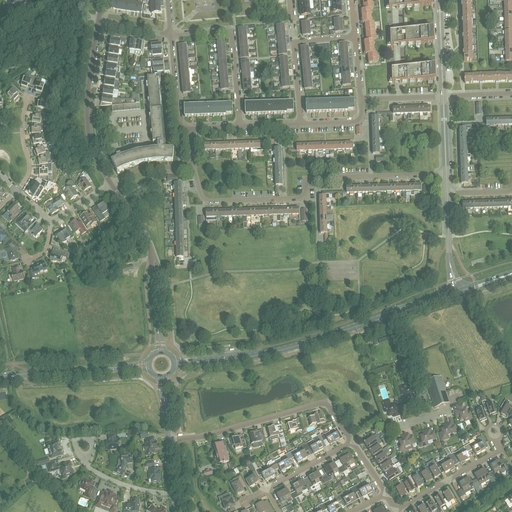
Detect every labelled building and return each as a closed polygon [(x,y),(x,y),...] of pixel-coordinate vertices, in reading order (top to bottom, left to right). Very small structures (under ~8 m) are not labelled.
[(26,0),(9,0),(8,2),(15,7),(12,12),(16,15),(26,0)] [(373,9),(373,0),(364,1),(364,10),(362,10),(363,17),(371,16),(371,10),(373,9)] [(404,8),(404,9),(404,8),(407,8),(411,7),(411,8),(412,8),(412,7),(414,7),(419,7),(419,8),(419,7),(431,7),(433,7),(432,0),(388,0),(389,2),(386,2),(386,8),(387,8),(389,8),(392,8),(394,8),(396,8),(396,9),(397,9),(397,8),(399,8),(404,8)] [(471,14),(470,0),(461,0),(462,4),(461,4),(461,7),(462,7),(462,14),(471,14)] [(330,7),(331,16),(337,16),(337,13),(342,12),(341,7),(332,7),(330,7)] [(307,16),(308,19),(314,18),(313,15),(311,15),(311,9),(309,9),(301,10),(301,16),(307,16)] [(463,30),(471,30),(471,14),(462,14),(463,20),(461,20),(462,23),(463,23),(463,30)] [(372,22),(371,16),(363,17),(363,24),(366,24),(366,32),(375,31),(375,22),(372,22)] [(416,44),(420,44),(420,45),(421,45),(421,44),(433,44),(434,44),(434,29),(432,30),(420,30),(417,30),(416,30),(413,30),(412,30),(409,30),(407,31),(406,31),(405,31),(403,31),(402,29),(403,29),(402,29),(399,29),(398,29),(398,31),(397,31),(395,31),(393,31),(390,31),(390,32),(390,39),(387,39),(387,46),(389,45),(391,45),(394,45),(396,45),(398,45),(398,46),(398,45),(401,45),(405,45),(405,46),(406,46),(406,45),(408,45),(413,45),(413,46),(413,45),(416,44)] [(471,30),(463,30),(463,36),(462,36),(462,39),(463,39),(463,46),(472,46),(471,30)] [(375,31),(366,32),(367,41),(365,42),(365,48),(374,47),(374,41),(376,41),(375,31)] [(110,45),(118,47),(120,47),(121,40),(120,40),(120,41),(119,41),(120,38),(111,37),(111,41),(110,41),(109,45),(110,45)] [(135,51),(137,40),(133,40),(132,41),(128,40),(127,49),(130,49),(130,50),(129,50),(135,51)] [(137,40),(135,51),(143,52),(145,43),(140,42),(141,41),(137,40)] [(152,51),(163,50),(162,46),(161,46),(161,44),(150,42),(150,45),(151,45),(152,51)] [(118,47),(110,45),(110,50),(108,50),(108,54),(109,54),(119,55),(120,49),(119,49),(118,49),(118,47)] [(472,62),(472,46),(463,46),(464,52),(463,52),(463,55),(464,55),(464,62),(472,62)] [(375,54),(374,47),(365,48),(366,55),(368,55),(369,64),(378,63),(377,53),(375,54)] [(163,50),(152,51),(152,57),(153,57),(153,56),(154,56),(154,59),(163,58),(162,58),(162,54),(163,54),(163,50)] [(108,63),(116,64),(117,64),(119,55),(109,54),(108,58),(107,58),(107,63),(108,63)] [(163,58),(154,59),(150,59),(151,68),(164,66),(164,62),(162,62),(162,58),(163,58)] [(278,63),(275,63),(275,66),(278,66),(278,64),(288,64),(287,58),(280,58),(280,61),(278,61),(278,63)] [(115,66),(116,64),(108,63),(107,67),(106,67),(105,69),(105,71),(116,73),(117,66),(115,66)] [(242,74),(250,73),(250,69),(252,69),(252,68),(255,68),(255,65),(252,66),(252,67),(249,67),(242,68),(242,74)] [(164,70),(164,66),(151,68),(152,76),(163,75),(163,70),(164,70)] [(414,82),(415,83),(415,82),(417,82),(422,81),(422,82),(422,81),(434,81),(436,81),(435,67),(434,67),(421,67),(418,67),(415,67),(414,68),(411,68),(410,68),(409,68),(407,68),(406,68),(404,68),(404,66),(403,66),(401,66),(399,66),(399,68),(398,68),(395,68),(391,68),(392,69),(392,76),(389,76),(389,83),(390,83),(392,83),(395,83),(399,82),(400,83),(400,82),(402,82),(407,82),(407,83),(407,82),(410,82),(414,82)] [(289,75),(289,69),(281,70),(281,74),(279,74),(279,75),(276,75),(276,78),(279,78),(279,76),(281,76),(289,75)] [(115,79),(116,73),(105,71),(105,73),(105,76),(106,76),(105,80),(115,81),(115,79)] [(498,82),(505,82),(505,74),(505,73),(489,74),(489,83),(496,82),(496,83),(499,83),(498,82)] [(465,83),(473,83),(473,75),(471,75),(471,74),(467,74),(467,75),(465,75),(465,83)] [(482,84),(482,83),(489,83),(489,74),(473,75),(473,83),(480,83),(480,84),(482,84)] [(27,88),(27,87),(28,85),(32,86),(35,77),(29,75),(28,79),(24,77),(21,86),(22,86),(21,88),(26,89),(26,88),(27,88)] [(141,81),(147,80),(153,143),(155,143),(156,149),(155,149),(155,150),(156,150),(164,149),(165,149),(165,142),(160,80),(160,81),(161,81),(160,76),(138,78),(140,94),(142,94),(141,81)] [(42,93),(45,84),(41,83),(42,80),(35,77),(32,86),(37,88),(36,91),(36,93),(40,94),(41,92),(42,93)] [(115,81),(105,80),(104,80),(104,84),(105,84),(104,89),(114,90),(115,81)] [(290,81),(282,82),(282,85),(280,85),(280,87),(274,87),(274,91),(280,90),(280,88),(290,87),(290,81)] [(18,96),(17,95),(16,94),(20,91),(13,84),(8,90),(10,92),(8,95),(14,101),(15,100),(16,102),(19,98),(18,97),(18,96)] [(229,84),(221,84),(222,88),(219,88),(219,89),(216,89),(217,93),(219,93),(219,91),(222,90),(229,90),(229,84)] [(114,90),(104,89),(103,88),(102,93),(104,93),(103,97),(113,99),(114,90)] [(112,106),(113,99),(103,97),(102,97),(101,101),(102,102),(102,106),(112,106)] [(51,99),(42,98),(41,102),(38,102),(36,102),(36,107),(37,107),(37,108),(46,109),(47,105),(50,106),(51,99)] [(323,113),(339,112),(338,101),(322,102),(323,113)] [(339,112),(341,112),(348,112),(348,111),(355,110),(355,109),(354,109),(354,101),(338,101),(339,112)] [(307,113),(323,113),(322,102),(306,102),(307,113)] [(262,115),(278,114),(277,103),(261,104),(262,115)] [(287,112),(291,112),(294,112),(294,111),(293,111),(293,103),(277,103),(278,114),(287,114),(287,112)] [(261,104),(245,104),(246,115),(262,115),(261,104)] [(201,117),(217,116),(216,105),(200,106),(201,117)] [(217,116),(226,116),(226,114),(233,114),(233,113),(232,113),(232,105),(216,105),(217,116)] [(185,117),(195,117),(201,117),(200,106),(184,106),(185,117)] [(377,115),(379,115),(396,115),(396,116),(397,117),(398,117),(399,117),(400,116),(400,115),(404,114),(404,115),(408,115),(408,119),(409,119),(409,121),(412,121),(412,114),(423,114),(423,116),(425,117),(426,117),(428,116),(427,114),(431,114),(430,107),(393,108),(393,112),(377,113),(377,115)] [(40,124),(41,120),(45,121),(46,115),(46,114),(36,112),(36,117),(33,116),(33,117),(31,117),(30,122),(32,122),(32,123),(35,123),(40,124)] [(378,117),(376,117),(372,117),(373,154),(380,154),(378,117)] [(511,117),(486,118),(486,124),(486,126),(489,126),(511,125),(511,117)] [(44,124),(40,124),(35,123),(35,128),(32,128),(30,129),(30,133),(32,133),(32,134),(35,134),(34,134),(40,134),(44,134),(44,130),(44,124)] [(462,127),(465,127),(465,128),(460,128),(461,184),(468,184),(467,158),(471,158),(470,155),(467,155),(466,139),(473,139),(473,135),(467,135),(467,131),(468,131),(468,129),(471,129),(471,130),(478,130),(489,129),(489,126),(486,126),(486,124),(462,125),(462,127)] [(34,145),(36,145),(42,144),(42,143),(41,140),(45,139),(44,134),(40,134),(34,134),(35,134),(35,138),(32,139),(33,140),(31,140),(32,145),(33,145),(34,145)] [(204,148),(204,151),(208,151),(212,151),(215,150),(216,150),(220,150),(223,150),(226,150),(231,150),(235,150),(238,150),(238,151),(238,154),(242,154),(241,150),(245,149),(249,149),(250,149),(250,152),(253,152),(253,150),(253,149),(257,149),(257,150),(257,151),(258,151),(267,150),(267,147),(261,147),(260,142),(251,143),(242,143),(204,144),(204,148)] [(46,143),(42,143),(42,144),(36,145),(38,149),(35,150),(36,151),(34,152),(35,156),(37,155),(37,156),(40,155),(46,153),(45,153),(44,149),(48,148),(46,143)] [(289,152),(295,152),(353,150),(353,143),(297,145),(297,149),(289,150),(289,152)] [(275,159),(275,160),(275,164),(275,167),(275,171),(275,175),(276,179),(276,183),(276,186),(276,191),(276,194),(279,194),(279,192),(279,190),(279,186),(283,186),(281,148),(274,148),(275,151),(275,155),(275,159)] [(174,149),(165,149),(164,149),(156,150),(156,151),(155,151),(146,152),(138,154),(129,156),(120,159),(120,158),(121,157),(121,156),(120,155),(116,156),(117,158),(117,159),(111,162),(117,173),(124,169),(132,166),(140,164),(148,163),(148,162),(156,162),(164,161),(173,162),(174,149)] [(49,151),(45,153),(46,153),(40,155),(41,159),(38,160),(36,161),(37,165),(39,165),(39,166),(42,165),(48,164),(47,160),(51,160),(49,151)] [(42,169),(40,169),(39,169),(39,170),(37,170),(37,175),(39,175),(39,176),(48,176),(48,172),(52,172),(52,163),(48,164),(42,165),(42,169)] [(91,187),(89,184),(86,180),(89,178),(85,171),(82,173),(85,178),(79,182),(84,191),(91,187)] [(30,193),(34,195),(40,185),(44,188),(46,184),(39,180),(37,183),(32,180),(30,184),(30,185),(27,190),(26,190),(29,192),(29,193),(30,193)] [(72,181),(66,184),(68,187),(68,189),(65,191),(67,193),(66,194),(68,197),(69,197),(71,200),(73,198),(74,199),(75,198),(76,197),(78,195),(73,188),(75,186),(72,181)] [(176,236),(177,262),(177,266),(180,266),(179,258),(184,258),(181,183),(175,183),(176,220),(173,221),(173,224),(176,224),(176,226),(176,227),(170,228),(170,231),(175,231),(175,236),(176,236)] [(362,193),(395,192),(403,192),(403,200),(407,199),(407,192),(411,192),(411,196),(414,196),(414,192),(421,191),(421,185),(347,187),(347,191),(331,192),(331,194),(350,194),(350,195),(354,194),(358,193),(358,194),(362,194),(362,193)] [(329,194),(331,194),(331,192),(323,192),(323,195),(326,195),(326,196),(320,196),(321,234),(325,234),(325,242),(328,242),(327,207),(330,207),(330,203),(328,203),(327,199),(329,199),(329,194)] [(53,201),(46,206),(48,208),(48,209),(49,212),(50,212),(52,214),(59,210),(57,207),(58,206),(58,207),(65,203),(61,197),(53,202),(53,201)] [(455,210),(507,208),(511,207),(511,199),(463,201),(463,207),(455,207),(455,210)] [(105,219),(105,218),(103,215),(109,211),(105,204),(106,204),(106,203),(106,202),(105,202),(105,201),(104,201),(103,202),(103,203),(103,204),(102,205),(102,204),(97,207),(99,210),(94,213),(100,222),(105,219)] [(13,221),(20,213),(21,212),(19,209),(19,208),(19,207),(18,206),(17,206),(16,206),(14,204),(12,207),(11,207),(10,207),(9,208),(10,209),(5,214),(13,221)] [(299,208),(281,209),(206,211),(206,218),(214,218),(214,221),(217,221),(217,218),(222,217),(222,221),(225,221),(225,217),(244,217),(244,228),(248,228),(247,222),(247,217),(272,216),(272,217),(271,217),(271,219),(273,219),(273,217),(277,217),(277,222),(280,221),(280,216),(284,215),(284,218),(285,218),(288,218),(288,215),(299,215),(299,208)] [(87,226),(90,224),(91,226),(96,222),(93,217),(91,219),(87,213),(86,214),(85,214),(83,215),(82,216),(81,217),(87,226)] [(18,225),(21,227),(22,227),(22,226),(23,227),(24,226),(27,229),(32,225),(28,221),(31,219),(25,214),(18,222),(18,223),(18,225)] [(70,224),(75,233),(79,230),(82,235),(87,232),(81,223),(78,225),(76,221),(70,224)] [(32,236),(33,235),(36,239),(38,237),(39,236),(42,232),(43,232),(43,233),(44,232),(45,231),(44,230),(43,230),(42,230),(42,231),(41,230),(41,229),(37,225),(35,228),(32,225),(27,230),(30,233),(30,234),(32,236)] [(71,231),(67,233),(66,231),(59,235),(60,235),(59,236),(58,236),(58,235),(57,235),(56,235),(56,236),(56,237),(56,238),(57,238),(58,238),(58,237),(62,245),(67,242),(66,240),(70,238),(71,239),(74,237),(71,231)] [(20,248),(19,246),(11,240),(5,247),(6,248),(4,249),(6,251),(7,251),(9,252),(11,261),(12,260),(13,261),(15,261),(16,259),(18,259),(17,251),(20,248)] [(57,253),(56,252),(53,251),(50,258),(53,259),(53,260),(53,261),(55,262),(56,262),(56,261),(60,262),(61,259),(62,259),(63,259),(64,256),(68,258),(70,254),(59,250),(58,252),(57,253)] [(36,274),(43,271),(43,270),(46,268),(46,269),(47,269),(45,265),(45,264),(45,263),(44,263),(43,262),(33,267),(35,271),(33,271),(29,272),(31,279),(35,278),(34,275),(36,274)] [(13,282),(25,279),(23,271),(20,272),(18,266),(12,268),(14,273),(11,274),(13,282)] [(426,382),(435,408),(449,403),(441,377),(426,382)] [(401,387),(399,388),(400,390),(401,395),(405,394),(409,407),(416,404),(414,398),(417,397),(415,392),(415,390),(413,390),(412,391),(411,386),(413,386),(412,382),(406,384),(406,386),(401,387)] [(508,415),(511,408),(509,406),(510,402),(508,402),(509,401),(506,399),(501,407),(504,409),(501,414),(500,415),(507,419),(509,415),(508,415)] [(382,402),(383,406),(384,408),(385,413),(387,412),(389,416),(393,415),(393,416),(394,417),(396,416),(401,415),(399,411),(403,410),(401,404),(400,401),(394,402),(395,406),(391,407),(390,403),(389,400),(382,402)] [(488,409),(488,410),(490,415),(490,416),(497,414),(496,410),(495,410),(493,403),(489,404),(487,401),(485,401),(482,402),(484,410),(488,409)] [(472,419),(471,417),(470,412),(466,413),(463,403),(456,406),(457,409),(454,410),(457,417),(459,416),(460,420),(464,419),(465,421),(472,419)] [(477,415),(479,421),(480,421),(480,422),(487,420),(485,416),(482,409),(478,410),(477,407),(475,408),(474,404),(471,405),(474,416),(477,415)] [(321,424),(325,423),(326,422),(324,423),(323,419),(325,419),(319,420),(318,414),(314,415),(314,416),(312,417),(312,416),(309,417),(310,418),(307,419),(309,418),(311,425),(309,426),(312,425),(312,426),(315,425),(317,424),(317,425),(321,424)] [(302,430),(300,424),(297,425),(296,420),(293,421),(293,423),(288,424),(290,431),(297,429),(297,432),(302,430)] [(442,441),(444,440),(449,438),(448,435),(457,432),(455,425),(452,426),(451,423),(444,425),(444,427),(440,429),(442,433),(439,434),(442,441)] [(279,431),(277,426),(268,428),(271,438),(279,435),(279,437),(284,435),(282,430),(279,431)] [(335,432),(331,434),(335,443),(340,440),(335,430),(334,430),(335,432)] [(423,432),(423,433),(424,434),(419,435),(421,440),(419,440),(421,447),(428,445),(427,442),(436,439),(434,432),(431,433),(430,430),(423,432)] [(266,443),(264,435),(260,436),(259,431),(255,432),(255,431),(255,433),(250,435),(253,445),(258,444),(259,447),(263,446),(263,445),(266,443)] [(335,443),(331,434),(330,434),(329,432),(324,435),(324,434),(321,436),(324,441),(327,440),(330,445),(331,445),(332,446),(336,444),(335,443)] [(368,448),(372,445),(373,445),(380,440),(376,434),(372,437),(373,437),(365,443),(365,442),(364,443),(368,448)] [(413,448),(412,444),(415,443),(413,436),(409,437),(408,434),(401,437),(402,439),(398,440),(398,441),(396,442),(396,441),(392,442),(395,451),(399,450),(399,452),(413,448)] [(107,450),(110,450),(111,451),(113,451),(114,450),(114,449),(119,449),(119,448),(120,447),(120,445),(119,445),(118,441),(116,441),(115,435),(108,436),(109,441),(106,442),(107,450)] [(321,443),(324,441),(321,436),(320,435),(315,438),(317,442),(314,443),(319,451),(324,449),(321,443)] [(478,442),(476,444),(481,452),(486,449),(482,444),(485,442),(482,436),(477,438),(478,442)] [(247,448),(244,439),(245,440),(241,441),(241,440),(240,440),(239,437),(229,439),(229,440),(232,439),(232,442),(231,442),(232,446),(234,446),(235,449),(243,447),(243,449),(247,448)] [(156,446),(157,446),(157,442),(154,442),(154,438),(146,439),(146,446),(145,446),(145,451),(147,451),(147,456),(152,455),(152,453),(155,453),(155,449),(156,449),(156,446)] [(313,440),(305,445),(308,450),(311,448),(314,454),(319,451),(314,443),(313,440)] [(382,443),(380,440),(373,445),(375,447),(370,451),(370,450),(369,451),(373,456),(379,453),(382,450),(378,445),(382,443)] [(51,459),(53,458),(63,455),(61,450),(60,451),(59,447),(60,446),(59,441),(46,445),(51,459)] [(476,455),(481,452),(476,444),(474,441),(467,446),(470,451),(473,449),(476,455)] [(228,452),(225,442),(222,443),(214,446),(216,455),(214,455),(216,460),(218,459),(218,462),(217,463),(218,464),(219,465),(221,465),(222,464),(223,463),(224,464),(225,463),(229,462),(227,456),(228,456),(227,452),(228,452)] [(304,452),(308,450),(305,445),(304,444),(299,446),(300,450),(298,452),(303,460),(308,458),(304,452)] [(470,451),(467,446),(464,447),(465,450),(460,453),(465,461),(470,458),(467,453),(470,451)] [(386,448),(382,450),(379,453),(380,456),(376,459),(375,458),(375,459),(378,465),(384,461),(387,459),(385,456),(389,453),(386,448)] [(303,460),(298,452),(297,449),(288,454),(291,459),(295,457),(298,463),(303,460)] [(464,462),(465,461),(460,453),(459,451),(454,454),(454,453),(451,455),(451,454),(454,460),(457,458),(460,464),(461,464),(462,465),(465,463),(464,462)] [(282,461),(286,469),(291,467),(288,461),(291,459),(288,454),(285,455),(287,458),(282,461)] [(444,460),(445,462),(450,470),(451,471),(455,469),(454,468),(454,467),(451,462),(454,460),(451,454),(446,456),(447,458),(444,460)] [(117,456),(118,462),(118,465),(115,472),(122,476),(127,467),(127,463),(132,463),(132,455),(117,456)] [(350,455),(345,457),(350,466),(354,463),(355,464),(350,455)] [(393,467),(395,465),(391,460),(393,459),(391,456),(387,459),(384,461),(386,464),(381,467),(381,466),(380,467),(384,473),(389,469),(393,467)] [(343,466),(340,467),(343,473),(346,471),(345,468),(350,466),(345,457),(340,460),(343,466)] [(281,472),(282,471),(283,472),(284,472),(286,471),(286,470),(286,469),(282,461),(280,458),(272,462),(275,468),(278,466),(281,472)] [(424,467),(427,471),(429,475),(432,473),(434,478),(434,479),(440,475),(435,467),(437,466),(433,459),(426,463),(427,466),(424,467)] [(500,460),(495,463),(500,471),(504,468),(507,473),(510,471),(506,464),(503,466),(500,460)] [(272,470),(275,468),(272,462),(271,461),(268,463),(267,464),(268,468),(265,470),(270,478),(271,478),(272,479),(274,478),(274,476),(275,475),(272,470)] [(50,472),(55,470),(57,476),(62,475),(62,477),(74,474),(73,470),(72,470),(70,462),(56,466),(55,462),(47,465),(50,472)] [(445,473),(450,470),(445,462),(440,464),(438,462),(435,464),(438,469),(441,467),(445,473)] [(340,474),(343,473),(340,467),(337,469),(334,463),(329,466),(334,474),(338,472),(340,474)] [(500,471),(495,463),(490,466),(493,471),(490,473),(494,479),(498,477),(497,473),(500,471)] [(396,464),(395,465),(393,467),(389,469),(391,472),(386,475),(386,474),(385,475),(389,481),(398,475),(395,470),(398,467),(396,464)] [(331,476),(334,474),(329,466),(324,469),(327,474),(324,476),(328,482),(332,480),(331,476)] [(152,480),(152,483),(158,482),(159,481),(159,479),(160,478),(161,477),(160,475),(161,475),(161,471),(158,471),(158,468),(150,468),(150,472),(150,473),(149,474),(149,475),(149,476),(149,477),(149,478),(150,478),(151,479),(152,480)] [(270,478),(265,470),(263,471),(260,468),(255,470),(256,471),(259,477),(262,475),(265,481),(266,480),(267,482),(270,480),(269,478),(270,478)] [(494,479),(490,473),(487,475),(484,469),(479,472),(484,480),(485,482),(490,480),(493,478),(494,479)] [(416,472),(418,476),(420,479),(423,478),(426,483),(426,484),(432,480),(429,475),(427,471),(421,474),(419,470),(416,472)] [(255,472),(253,473),(254,476),(246,480),(250,487),(251,487),(255,486),(254,485),(256,484),(258,483),(257,480),(259,479),(255,472)] [(318,472),(313,475),(318,483),(320,482),(323,485),(328,482),(324,476),(321,478),(318,472)] [(485,482),(484,480),(479,472),(474,475),(478,480),(475,482),(478,488),(478,487),(481,486),(481,485),(485,482)] [(308,477),(311,483),(308,485),(311,490),(312,491),(316,488),(315,484),(318,483),(313,475),(308,477)] [(420,479),(418,476),(413,479),(411,475),(407,477),(410,481),(412,484),(415,483),(418,488),(417,488),(418,489),(424,485),(420,479)] [(244,491),(243,489),(240,484),(243,483),(240,477),(234,480),(235,483),(232,485),(234,488),(233,489),(234,491),(236,491),(237,494),(240,493),(241,493),(243,492),(243,491),(244,491)] [(348,478),(340,482),(342,486),(345,484),(345,483),(350,481),(348,478)] [(407,495),(403,489),(399,482),(398,481),(397,478),(391,481),(393,484),(395,483),(398,487),(396,489),(401,497),(400,497),(401,498),(407,495)] [(468,478),(464,481),(468,489),(473,486),(475,490),(478,488),(475,482),(472,484),(468,478)] [(92,493),(94,488),(91,486),(93,483),(89,481),(85,479),(83,482),(82,482),(81,482),(80,482),(80,483),(80,484),(80,485),(80,486),(81,486),(80,488),(86,491),(84,496),(93,500),(95,494),(92,493)] [(308,492),(311,490),(308,485),(305,486),(302,480),(297,483),(302,492),(307,489),(308,492)] [(410,481),(407,483),(404,480),(402,480),(399,482),(403,489),(406,488),(409,492),(409,493),(411,492),(411,493),(414,492),(414,491),(415,490),(412,484),(410,481)] [(470,491),(468,489),(464,481),(459,483),(462,489),(457,492),(460,498),(465,495),(465,494),(470,491)] [(368,495),(369,496),(373,494),(372,493),(372,492),(367,482),(367,483),(368,484),(363,486),(368,495)] [(293,486),(296,492),(293,493),(296,499),(299,497),(297,494),(302,492),(297,483),(293,486)] [(363,498),(368,495),(363,486),(360,488),(358,485),(353,487),(357,493),(360,492),(363,498)] [(347,495),(352,503),(353,506),(358,503),(354,495),(357,493),(353,487),(349,490),(349,492),(346,494),(347,495)] [(287,489),(282,492),(286,500),(291,498),(293,500),(296,499),(293,493),(290,495),(287,489)] [(334,502),(331,504),(335,511),(336,511),(341,509),(338,504),(341,502),(337,496),(335,491),(332,493),(334,498),(333,498),(334,502)] [(446,500),(444,501),(446,505),(445,505),(448,509),(451,507),(452,506),(451,502),(454,500),(449,491),(443,494),(443,495),(444,495),(446,500)] [(96,506),(98,507),(100,508),(101,504),(105,505),(104,506),(105,507),(107,508),(108,507),(108,506),(111,508),(110,511),(109,511),(114,511),(119,500),(116,498),(116,497),(113,495),(113,494),(112,493),(110,492),(109,493),(109,494),(106,492),(105,494),(101,492),(96,506)] [(282,503),(286,500),(282,492),(277,494),(282,504),(282,503)] [(353,506),(352,503),(347,495),(346,494),(344,495),(342,493),(337,496),(341,502),(344,500),(348,509),(353,506)] [(228,494),(222,496),(224,500),(222,501),(226,510),(228,509),(228,511),(230,511),(235,511),(233,507),(235,506),(233,503),(232,503),(232,501),(231,497),(230,498),(228,494)] [(440,508),(445,505),(446,505),(444,501),(440,496),(434,499),(435,500),(438,505),(435,506),(437,510),(438,511),(442,511),(440,508)] [(124,504),(124,511),(132,511),(139,511),(139,508),(140,507),(140,504),(139,503),(139,500),(138,500),(137,499),(134,499),(133,500),(132,500),(132,504),(131,505),(124,504)] [(272,511),(267,501),(263,503),(263,502),(256,506),(257,508),(256,509),(258,511),(272,511)] [(434,511),(437,510),(435,506),(432,501),(426,504),(426,505),(427,505),(430,509),(427,511),(434,511)]
